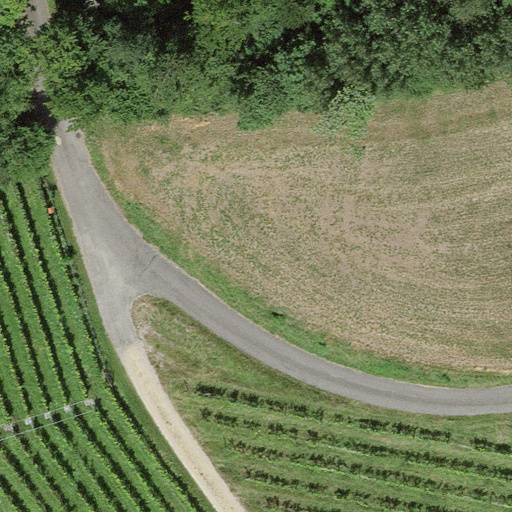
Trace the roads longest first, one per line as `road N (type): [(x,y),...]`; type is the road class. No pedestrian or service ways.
road 1 (track): [(511,406),(432,407),(340,391),(166,294),(79,205),(40,95),(26,0)]
road 2 (track): [(79,205),(134,389),(222,511)]
